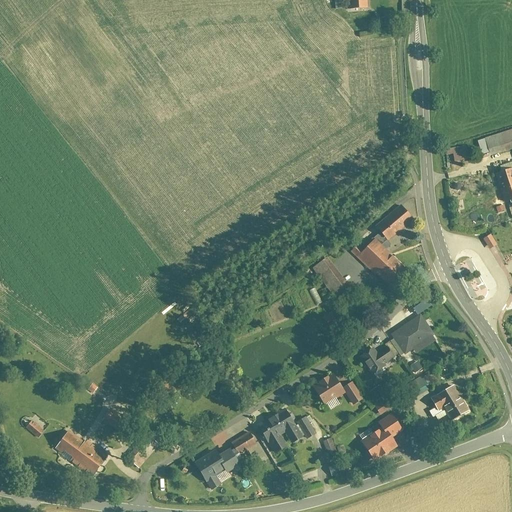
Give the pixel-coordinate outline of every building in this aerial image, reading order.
[(343,0),(344,13),(364,12),(363,0),(343,0)] [(35,45),(26,52),(36,65),(45,58),(35,45)] [(53,65),(37,81),(54,97),(70,81),(53,65)] [(479,141),(485,157),(511,147),(511,137),(510,130),(479,141)] [(450,161),(471,160),(470,147),(449,149),(450,161)] [(511,176),(510,171),(492,176),(500,203),(511,198),(511,176)] [(375,228),(386,241),(409,222),(398,209),(375,228)] [(490,232),(481,238),(488,250),(497,244),(490,232)] [(362,241),(350,254),(388,290),(401,277),(362,241)] [(323,261),(308,272),(328,299),(343,287),(323,261)] [(390,333),(403,356),(434,339),(420,315),(390,333)] [(323,325),(329,336),(341,329),(335,318),(323,325)] [(358,355),(372,373),(394,356),(387,347),(373,357),(367,348),(358,355)] [(308,388),(320,406),(341,394),(329,375),(308,388)] [(350,407),(360,401),(350,384),(340,389),(350,407)] [(448,388),(429,400),(443,423),(462,412),(448,388)] [(380,410),(383,414),(392,409),(389,405),(380,410)] [(103,409),(93,424),(115,438),(125,422),(103,409)] [(283,449),(276,437),(283,433),(290,446),(298,441),(291,429),(293,427),(282,409),(252,427),(263,445),(266,443),(273,455),(283,449)] [(357,445),(369,463),(391,448),(384,436),(396,428),(388,415),(372,425),(377,432),(357,445)] [(295,423),(306,441),(315,435),(304,417),(295,423)] [(27,423),(22,430),(33,439),(39,432),(27,423)] [(227,443),(234,456),(254,443),(247,431),(227,443)] [(65,432),(53,448),(87,474),(99,459),(65,432)] [(126,462),(138,469),(153,448),(141,440),(126,462)] [(322,443),(326,457),(335,455),(332,441),(322,443)] [(191,466),(203,488),(206,486),(210,494),(221,488),(216,480),(235,469),(223,448),(191,466)] [(325,470),(327,477),(339,474),(337,466),(325,470)]
